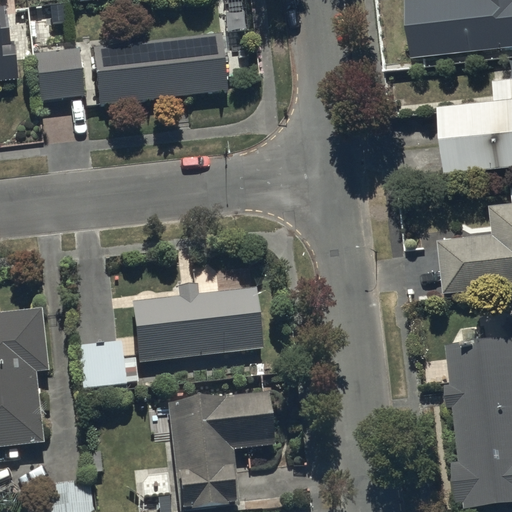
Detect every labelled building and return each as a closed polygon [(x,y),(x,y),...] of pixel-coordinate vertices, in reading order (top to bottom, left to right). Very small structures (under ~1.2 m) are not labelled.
[(511,0),(405,0),(413,61),(511,48),(511,0)] [(0,81),(19,80),(14,45),(8,46),(4,8),(0,8),(0,81)] [(222,36),(93,49),(99,107),(228,94),(222,36)] [(80,51),(36,55),(41,104),(84,100),(80,51)] [(511,79),(493,82),(495,101),(439,108),(447,177),(511,168),(511,79)] [(511,203),(490,206),(493,237),(439,242),(445,295),(511,287),(511,203)] [(181,299),(133,304),(140,364),(262,350),(256,290),(198,296),(197,286),(180,288),(181,299)] [(42,311),(0,315),(0,450),(44,446),(36,373),(49,372),(42,311)] [(511,338),(447,347),(452,387),(445,388),(448,410),(453,409),(460,463),(451,464),(456,505),(465,504),(465,511),(511,504),(511,338)] [(85,392),(127,387),(126,380),(138,378),(136,359),(126,360),(124,342),(79,348),(85,392)] [(444,360),(420,361),(421,386),(445,385),(444,360)] [(268,394),(159,405),(163,438),(171,437),(176,481),(180,480),(183,511),(242,506),(236,451),(273,447),(268,394)] [(41,487),(44,511),(92,511),(89,482),(41,487)]
